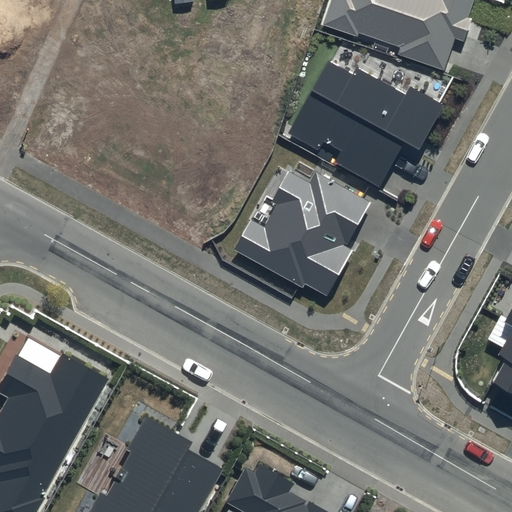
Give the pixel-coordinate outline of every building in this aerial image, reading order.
[(331,0),(324,22),(446,64),(467,0),(331,0)] [(328,58),(288,125),(381,179),(431,94),(328,58)] [(372,202),(315,170),(308,183),(289,172),(272,201),(278,205),(263,230),(251,223),(236,250),(303,288),(305,284),(327,296),(353,250),(346,247),(372,202)] [(511,308),(507,318),(501,314),(488,338),(502,346),(497,355),(506,359),(493,382),(511,392),(511,308)] [(0,511),(36,511),(112,378),(60,349),(46,371),(14,349),(0,373),(0,511)] [(91,511),(198,511),(224,466),(142,421),(91,511)] [(294,483),(259,464),(254,474),(246,470),(228,501),(247,511),(326,511),(289,491),(294,483)]
